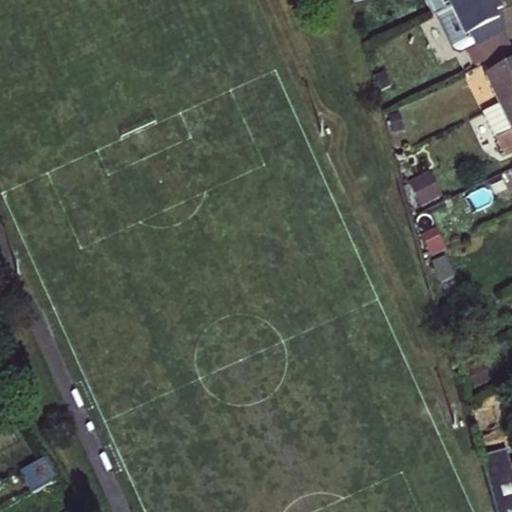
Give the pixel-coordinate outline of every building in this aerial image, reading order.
[(421,0),(432,22),(435,20),(476,0),(421,0)] [(494,0),(476,0),(435,20),(452,56),(457,57),(465,54),(473,69),(481,65),(482,67),(509,54),(501,37),(503,35),(495,16),(501,13),(494,0)] [(503,35),(501,13),(495,16),(503,35)] [(488,80),(484,82),(497,109),(511,101),(511,53),(509,54),(482,67),(488,80)] [(501,156),(511,150),(511,101),(497,109),(482,116),(501,156)] [(418,207),(441,199),(431,173),(409,181),(418,207)] [(511,477),(490,488),(494,499),(511,489),(511,477)] [(511,511),(511,489),(494,499),(497,511),(511,511)]
